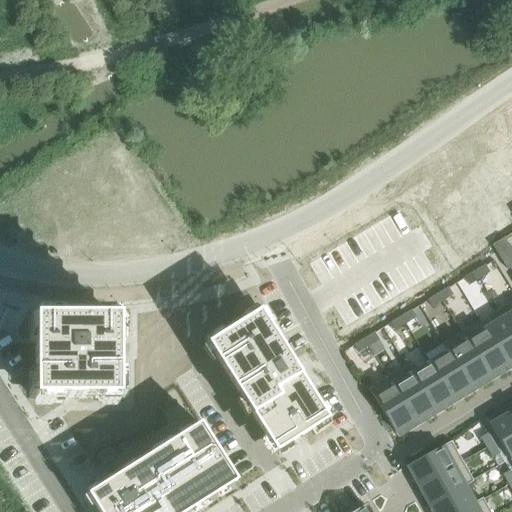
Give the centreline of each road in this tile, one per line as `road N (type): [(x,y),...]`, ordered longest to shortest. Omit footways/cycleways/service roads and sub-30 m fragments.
road 1 (residential): [(278,511),(375,449),(267,237)]
road 2 (residential): [(391,453),(511,381)]
road 3 (residential): [(74,511),(0,395)]
